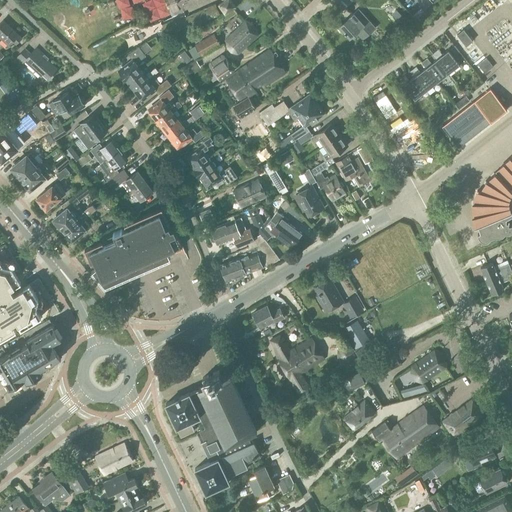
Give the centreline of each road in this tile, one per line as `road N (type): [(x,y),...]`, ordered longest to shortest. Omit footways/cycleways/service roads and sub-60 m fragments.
road 1 (residential): [(83,71),(163,169),(225,307)]
road 2 (residential): [(511,412),(413,199)]
road 3 (residential): [(225,307),(267,418),(317,511)]
road 4 (residential): [(225,307),(413,199)]
road 5 (residential): [(453,15),(350,95)]
road 6 (residential): [(350,95),(273,0)]
road 7 (unclassified): [(413,199),(350,95)]
